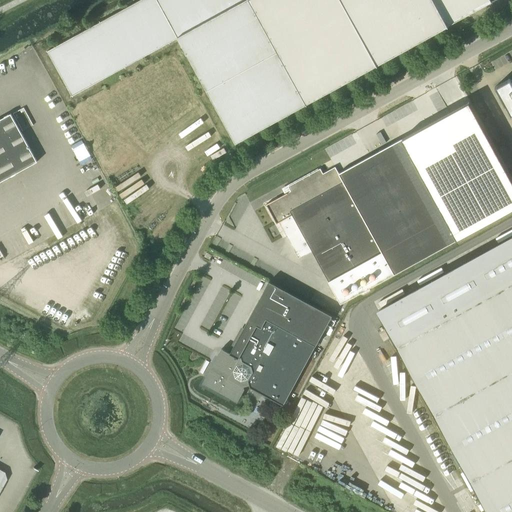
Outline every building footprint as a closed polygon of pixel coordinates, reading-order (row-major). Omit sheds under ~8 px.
[(71,95),(71,96),(178,37),(182,46),(183,46),(236,143),(491,2),(490,0),(140,0),(48,51),(72,95),(71,95)] [(446,33),(448,37),(454,34),(452,29),(446,33)] [(511,79),(511,80),(510,79),(495,87),(511,115),(511,114),(511,79)] [(13,113),(23,131),(33,125),(24,108),(13,113)] [(0,181),(37,162),(11,114),(0,119),(0,181)] [(298,258),(312,251),(341,304),(457,240),(402,139),(339,173),(335,166),(323,173),(320,168),(288,186),(289,187),(284,190),(284,191),(285,190),(286,193),(266,205),(276,224),(279,222),(298,258)] [(511,511),(511,238),(379,311),(398,347),(489,511),(511,511)] [(199,275),(177,329),(182,331),(178,342),(209,355),(207,351),(213,337),(213,335),(211,334),(206,336),(206,340),(202,339),(201,332),(197,321),(193,321),(194,324),(185,320),(185,314),(192,311),(194,312),(198,303),(208,302),(212,293),(210,292),(212,287),(208,287),(211,280),(199,275)] [(423,282),(421,277),(404,284),(406,289),(423,282)] [(319,353),(313,350),(332,315),(269,281),(230,353),(221,348),(202,383),(237,402),(244,389),(244,386),(249,385),(250,387),(284,406),(310,356),(315,359),(319,353)] [(206,360),(199,372),(203,374),(209,362),(206,360)]
